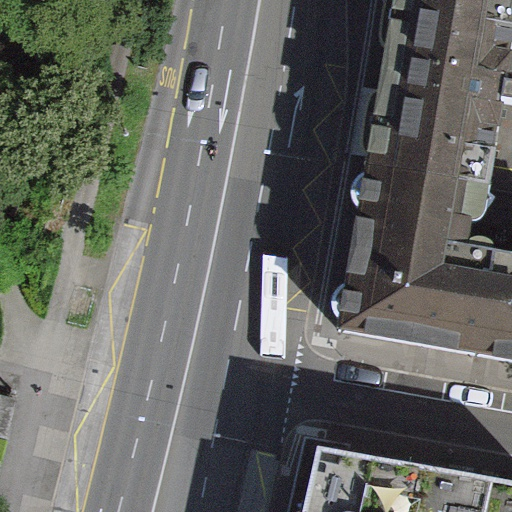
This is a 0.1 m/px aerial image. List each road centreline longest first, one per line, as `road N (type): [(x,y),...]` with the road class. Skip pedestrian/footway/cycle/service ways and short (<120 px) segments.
road 1 (primary): [(263,0),(192,371)]
road 2 (residential): [(511,428),(192,371)]
road 3 (primary): [(192,371),(161,511)]
